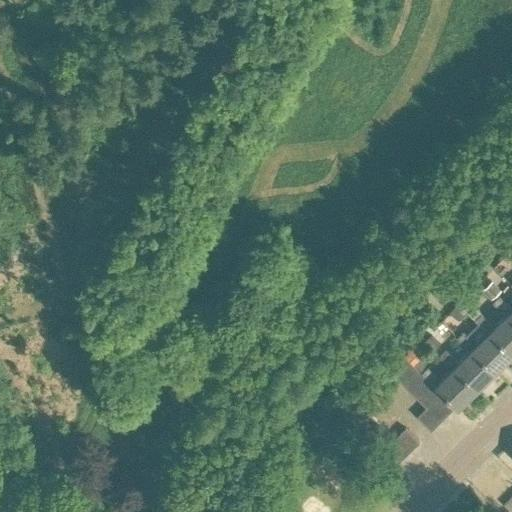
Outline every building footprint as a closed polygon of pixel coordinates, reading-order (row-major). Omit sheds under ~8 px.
[(500,272),(511,283),(511,281),(511,272),(506,266),(500,272)] [(491,280),(482,289),(491,298),(500,289),(491,280)] [(511,306),(500,294),(493,300),(506,313),(508,311),(511,314),(511,306)] [(460,303),(475,318),(482,312),(466,296),(460,303)] [(511,314),(508,311),(506,313),(494,324),(482,312),(475,318),(488,331),(490,329),(511,350),(511,314)] [(511,350),(490,329),(488,331),(476,342),(464,330),(457,336),(470,349),(472,346),(496,370),(511,353),(511,350)] [(416,339),(405,350),(414,359),(425,347),(416,339)] [(472,346),(470,349),(459,360),(446,347),(439,354),(452,367),(455,364),(478,388),(496,370),(472,346)] [(395,373),(409,359),(401,351),(387,365),(395,373)] [(403,381),(417,367),(409,359),(395,373),(403,381)] [(455,364),(452,367),(441,378),(428,365),(422,371),(425,375),(433,383),(434,384),(436,382),(443,389),(457,403),(459,406),(478,388),(455,364)] [(411,389),(425,375),(422,371),(417,367),(403,381),(411,389)] [(418,397),(433,383),(425,375),(411,389),(418,397)] [(427,406),(435,398),(441,391),(434,384),(433,383),(418,397),(427,406)] [(443,389),(441,391),(435,398),(448,412),(457,403),(443,389)] [(349,420),(364,405),(355,397),(341,411),(349,420)] [(448,412),(435,398),(427,406),(426,406),(440,420),(448,412)] [(357,428),(372,413),(364,405),(349,420),(357,428)] [(440,420),(426,406),(418,414),(432,428),(440,420)] [(365,436),(379,421),(372,413),(357,428),(365,436)] [(373,443),(387,429),(379,421),(365,436),(373,443)] [(406,426),(398,434),(412,448),(420,440),(406,426)] [(389,443),(395,437),(387,429),(373,443),(381,451),(389,443)] [(412,448),(398,434),(395,437),(389,443),(403,457),(412,448)] [(403,457),(389,443),(381,451),(395,465),(403,457)] [(511,507),(511,494),(503,503),(509,510),(511,507)]
